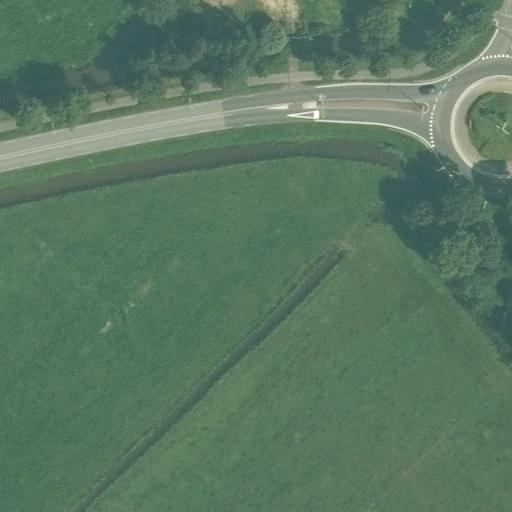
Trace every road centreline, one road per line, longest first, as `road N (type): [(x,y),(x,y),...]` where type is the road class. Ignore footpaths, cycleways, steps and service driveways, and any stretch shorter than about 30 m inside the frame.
road 1 (primary): [(0,159),(261,109)]
road 2 (primary): [(453,97),(322,94),(261,109)]
road 3 (primary): [(261,109),(443,124)]
